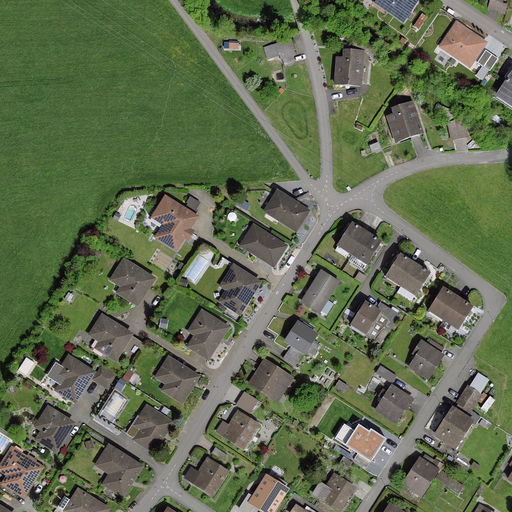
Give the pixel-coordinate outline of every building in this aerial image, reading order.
[(403,22),(417,2),(413,0),(376,0),(388,8),(386,11),(403,22)] [(500,0),(489,0),(488,7),(504,11),(506,5),(500,3),(500,0)] [(451,45),(447,51),(468,66),(483,44),(456,25),(446,39),(451,42),(451,45)] [(289,41),(276,45),(280,59),(293,55),(289,41)] [(476,63),(488,72),(497,59),(484,51),(476,63)] [(335,83),(350,84),(359,84),(361,62),(350,61),(351,55),(343,54),(343,61),(337,60),(335,83)] [(511,72),(494,99),(511,111),(511,72)] [(394,115),(388,117),(395,139),(419,131),(410,104),(392,110),(394,115)] [(461,121),(448,125),(451,138),(465,135),(461,121)] [(377,143),(368,146),(371,152),(379,148),(377,143)] [(278,219),(294,230),(306,212),(277,193),(270,203),(269,203),(266,208),(266,211),(271,214),(274,214),(279,217),(278,219)] [(164,226),(157,237),(175,249),(183,236),(184,237),(188,232),(186,230),(194,218),(165,199),(152,219),(164,226)] [(343,257),(348,250),(352,253),(365,233),(351,224),(336,247),(337,247),(334,251),(343,257)] [(243,247),(272,265),(284,247),(260,232),(259,230),(256,228),(252,228),(249,233),(250,237),(243,247)] [(380,243),(365,233),(352,253),(367,262),(380,243)] [(399,255),(389,272),(403,281),(414,265),(399,255)] [(124,297),(136,304),(152,280),(123,262),(112,280),(129,291),(124,297)] [(414,265),(403,281),(418,291),(428,274),(414,265)] [(238,313),(257,284),(233,268),(225,280),(232,284),(220,302),(238,313)] [(301,301),(308,305),(307,306),(318,313),(319,311),(326,315),(332,304),(326,301),(337,283),(328,277),(327,278),(320,273),(301,301)] [(457,298),(442,289),(429,309),(444,318),(457,298)] [(471,308),(457,298),(444,318),(458,327),(471,308)] [(374,309),(364,303),(351,323),(366,332),(364,335),(375,342),(383,329),(387,332),(398,315),(379,303),(374,309)] [(206,358),(225,329),(201,313),(194,324),(200,328),(188,347),(206,358)] [(114,359),(130,335),(101,317),(90,335),(96,339),(89,350),(100,357),(103,352),(114,359)] [(302,352),(303,353),(314,336),(297,324),(285,342),(291,345),(282,359),(293,366),(302,352)] [(415,362),(411,367),(425,376),(443,349),(430,340),(425,348),(419,344),(413,353),(416,355),(412,361),(415,362)] [(67,374),(56,390),(74,402),(92,373),(68,358),(60,370),(67,374)] [(181,402),(196,378),(168,359),(156,377),(173,388),(169,394),(181,402)] [(254,374),(248,384),(276,401),(291,379),(268,364),(260,378),(254,374)] [(101,367),(93,380),(105,388),(113,375),(101,367)] [(487,381),(477,374),(458,403),(468,410),(482,389),(487,381)] [(381,406),(378,411),(392,420),(401,406),(404,408),(409,400),(392,389),(388,395),(382,391),(375,402),(381,406)] [(243,393),(235,405),(248,413),(256,401),(243,393)] [(145,423),(134,440),(152,452),(170,423),(146,408),(139,419),(145,423)] [(36,440),(54,451),(71,424),(47,409),(36,427),(42,431),(36,440)] [(468,422),(452,412),(437,435),(444,440),(446,438),(454,443),(468,422)] [(219,427),(216,431),(241,448),(256,425),(242,416),(233,430),(228,426),(225,431),(219,427)] [(352,460),(365,468),(384,439),(370,430),(361,444),(356,440),(350,449),(351,450),(347,457),(350,459),(350,458),(353,460),(352,460)] [(103,484),(121,496),(139,467),(108,447),(100,460),(113,469),(103,484)] [(214,447),(210,453),(222,461),(226,455),(214,447)] [(40,468),(11,449),(0,466),(0,470),(8,475),(0,487),(0,491),(11,498),(15,492),(22,497),(40,468)] [(434,471),(420,462),(406,483),(420,492),(434,471)] [(191,482),(211,495),(225,472),(211,463),(203,476),(197,473),(191,482)] [(319,483),(312,494),(338,510),(343,502),(346,504),(352,495),(349,492),(352,488),(338,479),(331,490),(319,483)] [(77,511),(104,511),(106,510),(77,492),(71,502),(80,508),(77,511)] [(240,511),(267,511),(273,503),(259,494),(250,508),(245,504),(240,511)]
